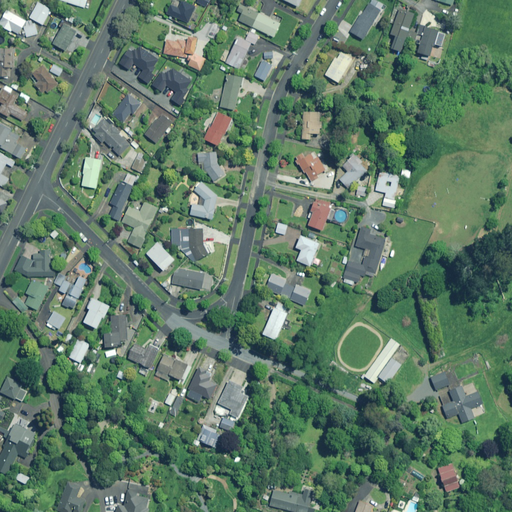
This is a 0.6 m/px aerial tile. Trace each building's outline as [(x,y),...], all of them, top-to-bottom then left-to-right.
[(87,0),(57,0),(85,8),(87,0)] [(195,8),(181,1),(180,4),(176,2),(174,7),(170,5),(166,14),(188,24),(195,8)] [(51,10),(38,3),(29,19),(43,26),(51,10)] [(363,40),(381,11),(369,4),(351,33),(363,40)] [(280,24),(240,5),(237,12),(242,14),(238,21),(274,38),(280,24)] [(25,22),(6,11),(0,21),(0,26),(11,32),(11,31),(18,35),(25,22)] [(406,14),(399,12),(391,35),(395,37),(391,49),(401,53),(414,15),(407,13),(406,14)] [(215,40),(221,27),(214,23),(207,37),(215,40)] [(25,30),(21,31),(22,37),(27,36),(27,37),(38,35),(35,24),(25,27),(25,30)] [(77,32),(64,25),(53,45),(66,52),(77,32)] [(417,53),(430,57),(433,46),(436,46),(440,33),(420,26),(417,34),(423,36),(417,53)] [(258,37),(248,32),(244,41),(238,38),(225,63),(238,70),(251,44),(255,45),(258,37)] [(195,54),(198,39),(190,37),(189,39),(171,35),(169,40),(166,40),(163,54),(187,59),(185,64),(201,72),(207,59),(195,54)] [(152,53),(128,42),(123,52),(147,63),(152,53)] [(0,78),(10,79),(10,69),(13,69),(14,49),(0,49),(0,78)] [(354,61),(341,53),(337,60),(335,59),(325,75),(338,83),(350,64),(352,65),(354,61)] [(272,66),(262,61),(254,77),(265,82),(272,66)] [(163,71),(143,64),(140,72),(142,73),(137,87),(154,93),(163,71)] [(58,85),(43,66),(32,74),(38,82),(35,85),(42,94),(45,91),(47,94),(58,85)] [(62,71),(53,66),(50,72),(59,77),(62,71)] [(220,107),(234,111),(240,86),(242,87),(244,79),(228,75),(220,107)] [(22,122),(27,112),(13,104),(17,98),(10,94),(12,91),(4,86),(0,93),(0,113),(8,119),(11,115),(22,122)] [(30,98),(21,93),(18,99),(26,104),(30,98)] [(141,104),(128,95),(113,115),(123,123),(131,113),(133,115),(141,104)] [(232,120),(218,113),(204,140),(218,147),(224,135),(232,120)] [(321,113),(303,113),(302,140),(310,140),(311,134),(320,135),(321,113)] [(165,133),(167,135),(172,129),(170,127),(173,124),(161,114),(144,135),(156,144),(165,133)] [(119,157),(131,146),(120,135),(122,133),(113,124),(111,126),(104,119),(90,132),(101,143),(104,141),(119,157)] [(0,145),(2,147),(10,131),(0,125),(0,145)] [(10,131),(2,147),(1,149),(26,163),(30,156),(25,153),(27,149),(16,143),(20,137),(10,131)] [(218,165),(216,152),(197,155),(198,163),(203,163),(204,170),(213,183),(225,175),(218,165)] [(0,186),(4,189),(9,179),(0,174),(0,173),(5,165),(12,169),(16,162),(0,153),(0,186)] [(314,159),(310,154),(296,162),(303,173),(304,172),(311,183),(317,179),(315,177),(326,171),(318,157),(314,159)] [(367,171),(352,156),(340,167),(346,173),(338,181),(347,190),(367,171)] [(145,161),(137,157),(132,169),(140,173),(145,161)] [(101,161),(87,158),(81,186),(96,189),(101,161)] [(410,172),(402,170),(400,177),(409,179),(410,172)] [(384,199),(394,202),(399,177),(380,172),(376,191),(385,194),(384,199)] [(136,178),(128,174),(123,185),(119,183),(110,204),(114,206),(109,217),(118,222),(123,211),(122,211),(133,187),(132,186),(136,178)] [(217,198),(201,182),(193,190),(200,197),(198,206),(192,204),(190,216),(212,220),(217,198)] [(367,189),(358,187),(356,195),(365,197),(367,189)] [(343,190),(335,188),(331,203),(339,205),(343,190)] [(0,214),(2,215),(11,197),(4,193),(0,200),(0,214)] [(330,204),(315,199),(311,212),(313,213),(308,226),(322,231),(330,210),(328,209),(330,204)] [(394,202),(384,199),(383,206),(395,209),(396,202),(394,202)] [(158,209),(144,202),(140,213),(129,208),(122,223),(134,229),(128,243),(140,249),(145,240),(143,239),(158,209)] [(287,227),(278,224),(275,233),(284,236),(287,227)] [(349,260),(342,284),(353,287),(354,283),(357,284),(359,277),(365,279),(367,274),(376,276),(386,240),(369,235),(371,229),(361,227),(355,248),(365,251),(363,257),(365,258),(363,264),(349,260)] [(203,245),(203,228),(171,229),(171,246),(180,246),(181,250),(193,262),(208,255),(203,245)] [(58,235),(54,231),(50,235),(54,239),(58,235)] [(319,245),(301,237),(296,248),(301,251),(297,261),(310,267),(319,245)] [(174,261),(157,243),(146,254),(163,272),(174,261)] [(14,271),(28,278),(55,277),(55,267),(50,267),(50,251),(39,251),(39,254),(30,254),(24,251),(14,271)] [(321,261),(315,259),(313,266),(318,269),(321,261)] [(205,275),(179,269),(178,274),(174,273),(172,284),(201,291),(205,275)] [(64,281),(67,275),(60,271),(54,283),(61,286),(64,281)] [(280,296),(285,284),(286,281),(272,274),(265,289),(280,296)] [(77,275),(62,306),(68,309),(69,307),(73,309),(87,280),(77,275)] [(48,288),(32,280),(26,294),(29,296),(25,305),(37,311),(48,288)] [(61,286),(59,291),(65,294),(70,284),(64,281),(61,286)] [(290,300),(295,288),(285,284),(280,296),(290,300)] [(295,288),(290,300),(305,306),(311,292),(296,285),(295,288)] [(109,307),(92,299),(87,309),(90,310),(84,323),(97,329),(102,318),(104,319),(109,307)] [(286,307),(277,303),(263,335),(276,341),(287,315),(284,313),(286,307)] [(65,319),(53,312),(46,326),(54,331),(56,328),(59,330),(65,319)] [(125,315),(109,316),(110,334),(104,334),(105,348),(127,346),(125,315)] [(89,345),(78,340),(69,358),(80,364),(89,345)] [(159,351),(149,346),(146,351),(134,345),(127,359),(151,369),(159,351)] [(188,366),(164,356),(155,376),(168,382),(170,377),(181,381),(188,366)] [(401,366),(392,359),(378,378),(388,384),(401,366)] [(126,375),(119,372),(116,378),(123,381),(126,375)] [(203,376),(196,373),(189,390),(191,391),(188,398),(199,403),(202,396),(210,400),(217,385),(208,381),(210,377),(204,374),(203,376)] [(449,385),(445,374),(431,379),(436,390),(449,385)] [(23,403),(27,391),(22,389),(24,385),(7,378),(0,393),(23,403)] [(242,388),(229,382),(219,404),(231,410),(229,415),(238,419),(248,398),(239,394),(242,388)] [(466,397),(461,387),(449,392),(453,402),(442,406),(447,419),(458,415),(462,424),(474,419),(471,409),(483,404),(478,392),(466,397)] [(175,397),(169,395),(165,404),(171,406),(175,397)] [(183,401),(177,398),(170,414),(175,417),(183,401)] [(234,423),(223,419),(220,428),(230,432),(234,423)] [(36,434),(15,424),(3,448),(4,449),(0,456),(0,472),(7,476),(18,455),(25,459),(29,452),(27,451),(36,434)] [(215,431),(203,427),(198,442),(216,448),(221,435),(215,433),(215,431)] [(457,482),(451,464),(438,469),(446,493),(458,489),(456,483),(457,482)] [(30,479),(19,473),(15,480),(27,486),(30,479)] [(81,488),(68,483),(57,511),(58,511),(81,511),(85,501),(77,498),(81,488)] [(270,506),(291,511),(314,511),(317,502),(313,501),(315,493),(305,490),(303,496),(290,493),(290,495),(279,492),(278,495),(273,494),(270,506)] [(136,494),(127,492),(124,507),(118,505),(116,511),(148,511),(149,509),(146,509),(149,499),(136,496),(136,494)] [(369,511),(372,506),(359,502),(355,511),(369,511)]
